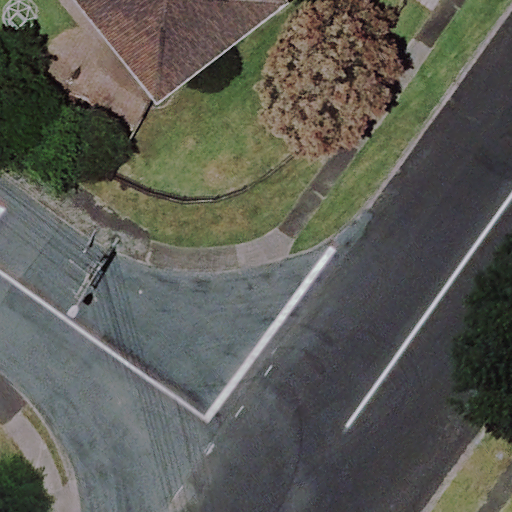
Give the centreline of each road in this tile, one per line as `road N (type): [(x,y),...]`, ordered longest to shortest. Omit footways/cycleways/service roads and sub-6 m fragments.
road 1 (residential): [(301,493),(0,276)]
road 2 (residential): [(301,493),(511,202)]
